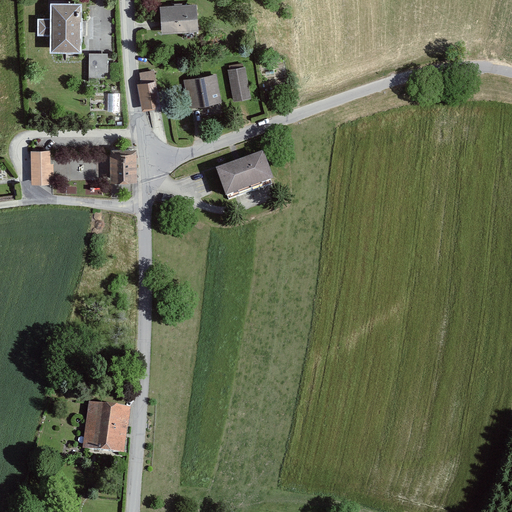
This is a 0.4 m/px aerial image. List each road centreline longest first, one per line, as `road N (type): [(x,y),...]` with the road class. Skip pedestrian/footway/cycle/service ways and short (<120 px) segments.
road 1 (residential): [(511,69),(481,61),(391,79),(152,164)]
road 2 (residential): [(144,203),(133,511)]
road 3 (residential): [(152,164),(128,66),(127,0)]
road 4 (residential): [(144,203),(0,203)]
